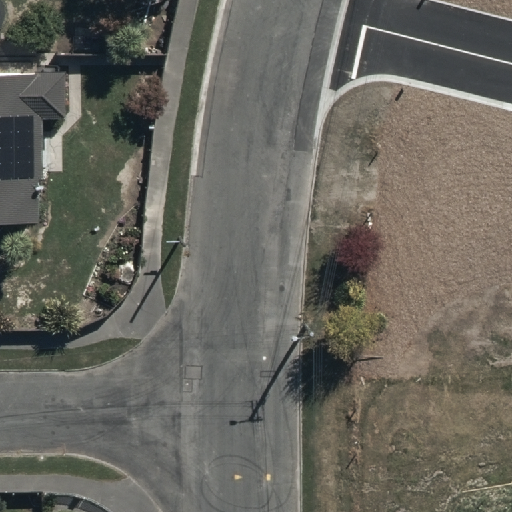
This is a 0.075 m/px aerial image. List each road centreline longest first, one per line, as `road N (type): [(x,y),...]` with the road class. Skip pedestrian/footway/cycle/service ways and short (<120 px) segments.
road 1 (residential): [(285,0),(260,106),(235,410)]
road 2 (residential): [(0,411),(235,410)]
